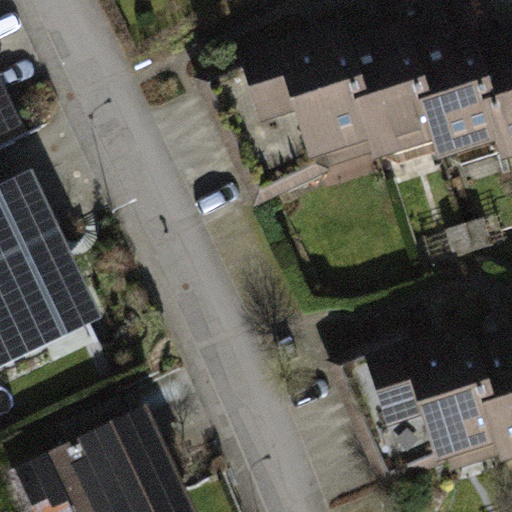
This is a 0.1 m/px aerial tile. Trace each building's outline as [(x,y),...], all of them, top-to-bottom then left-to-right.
[(305,41),(281,48),(314,151),(372,132),(345,49),(339,30),(305,41)] [(369,42),(345,49),(372,132),(378,151),(436,133),(409,50),(403,31),(369,42)] [(433,43),(409,50),(436,133),(441,152),(499,134),(473,50),(467,32),(433,43)] [(511,38),(473,50),(499,134),(505,153),(511,151),(511,154),(511,38)] [(281,48),(208,83),(234,137),(231,138),(259,194),(319,166),(314,151),(281,48)] [(22,181),(0,191),(0,359),(42,340),(28,310),(73,289),(70,283),(79,279),(52,223),(33,183),(24,187),(22,181)] [(482,220),(465,225),(473,249),(490,244),(482,220)] [(456,255),(473,249),(465,225),(448,231),(456,255)] [(408,351),(441,454),(499,436),(472,352),(466,333),(424,346),(408,351)] [(404,337),(339,364),(364,419),(361,421),(386,478),(441,454),(408,351),(404,337)] [(511,339),(489,346),(472,352),(499,436),(505,454),(511,451),(511,339)] [(124,421),(116,405),(95,415),(104,432),(124,421)] [(137,417),(16,474),(29,511),(181,511),(158,463),(137,417)]
